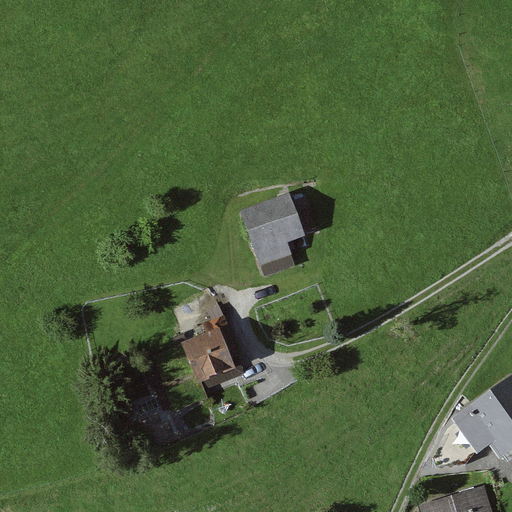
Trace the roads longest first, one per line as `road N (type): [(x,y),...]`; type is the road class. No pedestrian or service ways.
road 1 (track): [(241,309),(276,365),(511,243)]
road 2 (track): [(511,318),(482,355),(397,511)]
